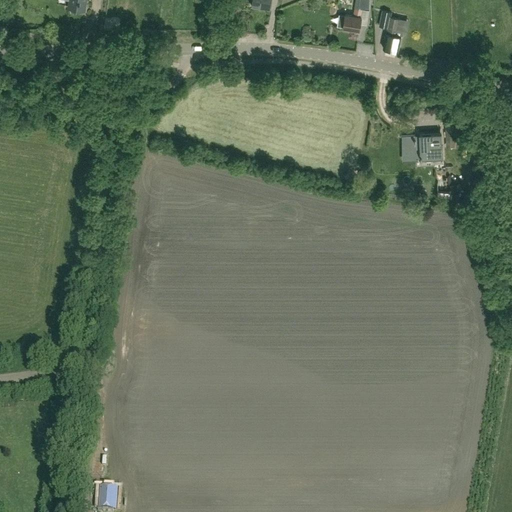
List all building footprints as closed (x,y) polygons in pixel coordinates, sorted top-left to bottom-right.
[(81,9),(84,10),(85,0),(69,0),(68,7),(72,8),(72,10),(73,11),(79,12),(81,11),(81,9)] [(252,0),(251,6),(270,9),(271,0),(252,0)] [(345,14),(345,15),(339,14),(337,26),(343,27),(343,28),(359,30),(361,17),(361,16),(362,9),(369,10),(369,0),(355,0),(353,15),(345,14)] [(399,19),(389,16),(383,48),(397,51),(401,36),(396,35),(399,19)] [(175,68),(166,77),(171,83),(181,73),(175,68)] [(454,124),(444,125),(445,131),(446,147),(455,146),(454,124)] [(403,154),(416,153),(416,152),(420,152),(420,156),(442,155),(441,134),(419,135),(419,137),(415,137),(415,135),(402,135),(403,154)] [(101,493),(99,511),(114,511),(116,494),(101,493)]
